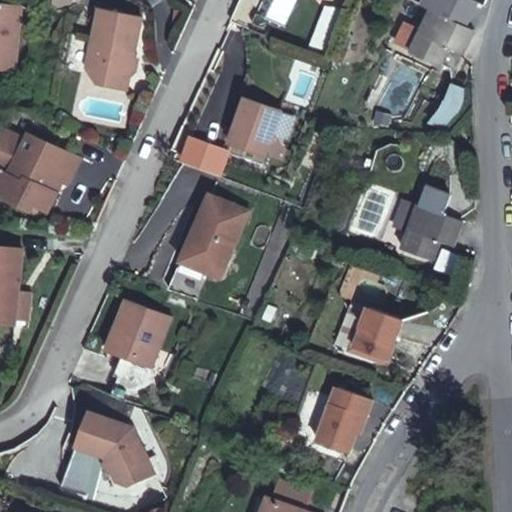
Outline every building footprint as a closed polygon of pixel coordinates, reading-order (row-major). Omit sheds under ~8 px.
[(426,0),(423,6),(431,10),(408,53),(438,69),(448,51),(459,57),(473,35),(464,29),(478,6),(467,0),(426,0)] [(0,3),(0,66),(10,67),(17,5),(0,3)] [(125,84),(139,15),(96,5),(85,63),(95,80),(125,84)] [(455,131),(470,88),(452,81),(437,125),(455,131)] [(262,150),(278,104),(243,92),(229,137),(262,150)] [(375,130),(377,124),(364,119),(362,125),(375,130)] [(5,127),(0,138),(0,192),(30,206),(33,201),(48,208),(57,189),(51,187),(56,177),(66,181),(79,154),(27,130),(25,135),(5,127)] [(209,189),(181,256),(208,268),(220,273),(248,205),(209,189)] [(403,252),(418,206),(401,201),(386,246),(403,252)] [(418,206),(403,252),(435,262),(441,244),(456,248),(464,221),(418,206)] [(18,288),(21,246),(0,244),(0,314),(15,316),(30,317),(32,289),(18,288)] [(455,272),(458,252),(441,249),(438,270),(455,272)] [(181,256),(168,287),(196,298),(208,268),(181,256)] [(151,364),(170,312),(125,295),(106,347),(151,364)] [(395,360),(410,320),(376,307),(361,347),(395,360)] [(373,416),(378,399),(344,387),(324,442),(356,452),(369,415),(373,416)] [(132,423),(89,407),(75,442),(105,453),(116,477),(129,482),(155,470),(132,423)] [(320,511),(308,507),(313,489),(280,478),(274,496),(271,495),(263,511),(320,511)]
